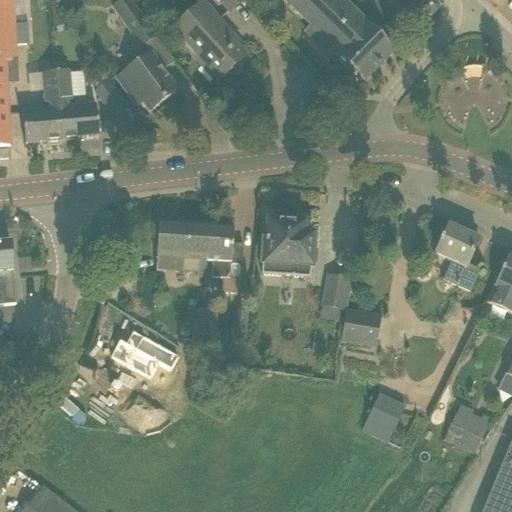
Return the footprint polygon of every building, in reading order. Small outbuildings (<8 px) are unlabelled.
[(15,47),(13,2),(12,0),(0,0),(0,148),(9,148),(6,84),(4,59),(16,59),(15,47)] [(125,0),(113,9),(140,48),(155,38),(128,0),(125,0)] [(217,0),(229,13),(238,5),(243,1),(241,0),(217,0)] [(285,0),(338,51),(335,54),(363,81),(392,52),(338,0),(285,0)] [(429,18),(439,7),(431,0),(428,0),(420,9),(429,18)] [(173,30),(218,79),(211,86),(212,87),(245,57),(216,25),(219,22),(202,4),(173,30)] [(63,21),(55,7),(49,8),(52,25),(63,21)] [(149,113),(176,93),(177,93),(150,56),(116,80),(133,104),(134,104),(133,103),(139,99),(149,113)] [(6,84),(17,84),(16,59),(4,59),(6,84)] [(71,70),(57,71),(64,143),(98,140),(95,107),(70,110),(70,102),(74,102),(71,70)] [(43,72),(43,76),(31,77),(32,93),(44,91),(46,105),(51,104),(51,111),(22,114),(25,147),(64,143),(57,71),(43,72)] [(114,116),(128,106),(110,81),(96,92),(114,116)] [(266,243),(263,243),(261,276),(309,279),(310,263),(314,264),(315,252),(311,252),(312,237),(303,236),(303,226),(267,223),(266,243)] [(158,224),(156,262),(155,271),(196,274),(196,278),(205,278),(206,262),(208,227),(158,224)] [(208,227),(206,262),(212,263),(211,279),(241,280),(243,246),(232,245),(233,229),(208,227)] [(439,243),(440,244),(435,255),(451,262),(442,281),(469,294),(480,271),(467,265),(478,242),(448,228),(443,239),(441,238),(439,243)] [(0,306),(15,305),(10,244),(0,245),(0,306)] [(511,256),(508,255),(487,302),(511,312),(511,256)] [(345,312),(351,282),(326,277),(321,307),(345,312)] [(244,354),(247,311),(234,310),(231,353),(244,354)] [(192,361),(200,361),(214,362),(218,312),(195,311),(192,361)] [(345,313),(340,344),(375,350),(380,317),(349,311),(349,313),(345,313)] [(179,359),(132,333),(125,346),(119,343),(110,360),(150,382),(163,389),(170,374),(179,359)] [(511,355),(503,375),(511,378),(511,355)] [(138,404),(115,392),(109,403),(102,399),(87,391),(74,415),(118,440),(138,404)] [(399,408),(381,400),(366,434),(384,442),(399,408)] [(460,407),(443,442),(474,457),(491,421),(460,407)] [(511,511),(511,438),(481,511),(511,511)] [(71,511),(58,501),(42,488),(23,511),(71,511)]
